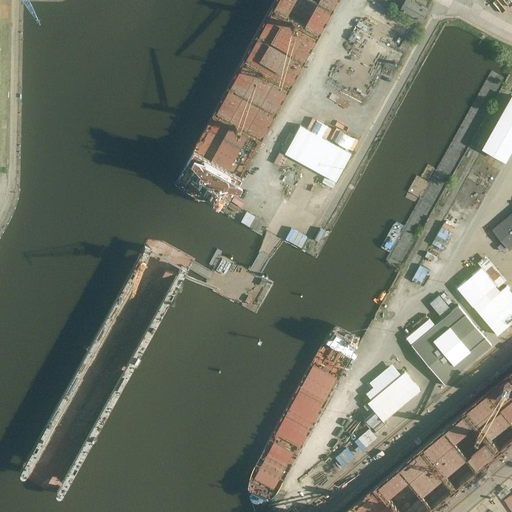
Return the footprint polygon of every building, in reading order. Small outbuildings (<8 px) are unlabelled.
[(414,0),(407,0),(403,10),(426,19),(431,7),(414,0)] [(511,141),(511,93),(507,92),(476,146),(502,159),(511,141)] [(304,123),(288,151),(339,180),(354,152),(304,123)] [(238,198),(249,202),(252,194),(242,189),(238,198)] [(511,217),(494,232),(489,228),(481,236),(503,262),(510,256),(511,258),(511,217)] [(297,228),(291,239),(304,246),(310,236),(297,228)] [(460,286),(500,336),(511,326),(511,284),(510,282),(511,282),(489,254),(480,261),(484,267),(460,286)] [(406,342),(444,388),(491,348),(459,310),(437,328),(431,322),(406,342)] [(406,375),(367,406),(383,425),(421,394),(406,375)]
